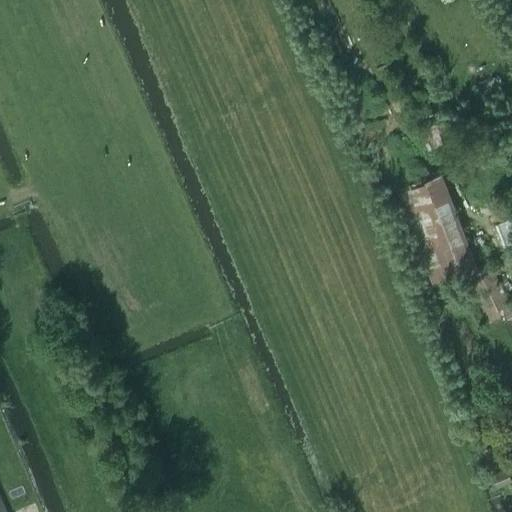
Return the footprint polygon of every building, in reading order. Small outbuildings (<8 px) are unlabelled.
[(433,126),(418,131),(425,152),(450,143),(443,123),(442,122),(433,126)] [(493,142),(461,155),(467,173),(500,160),(493,142)] [(424,179),(425,180),(397,192),(432,285),(460,275),(502,366),(511,361),(511,308),(489,261),(477,267),(441,173),(424,179)] [(511,216),(497,223),(506,246),(511,243),(511,216)] [(511,442),(511,389),(493,397),(501,415),(500,415),(511,442)] [(481,450),(488,469),(491,467),(499,464),(492,446),(481,450)] [(494,474),(491,475),(496,487),(498,486),(511,481),(507,469),(494,474)]
